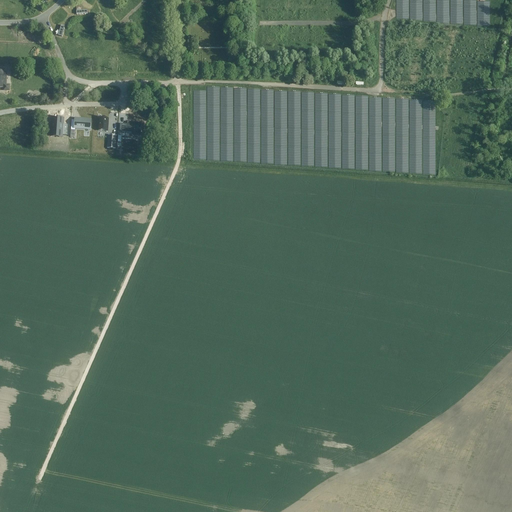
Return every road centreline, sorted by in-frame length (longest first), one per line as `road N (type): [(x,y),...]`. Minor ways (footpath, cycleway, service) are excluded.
road 1 (track): [(177,81),(178,162),(38,481)]
road 2 (residential): [(175,0),(177,81),(124,82)]
